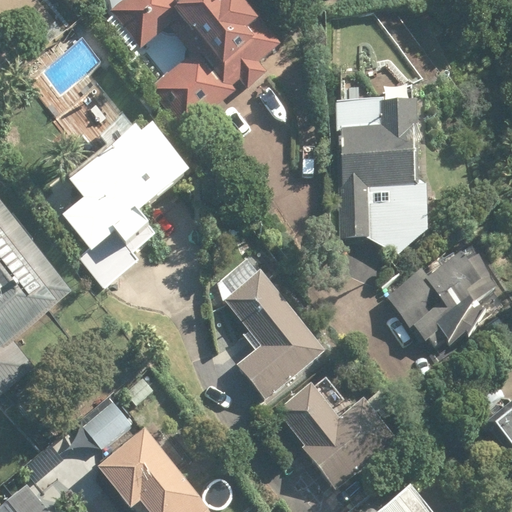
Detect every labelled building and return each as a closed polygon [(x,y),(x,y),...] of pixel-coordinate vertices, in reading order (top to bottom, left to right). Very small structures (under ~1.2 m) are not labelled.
[(187,0),(182,4),(178,0),(131,0),(114,14),(146,51),(172,28),(195,55),(156,88),(194,132),(239,94),(236,90),(244,83),(252,92),(272,75),(264,66),(287,47),(246,0),(187,0)] [(416,106),(417,87),(388,94),(387,103),(344,102),(341,243),(375,244),(406,259),(432,238),(433,192),(423,191),(425,107),(416,106)] [(151,272),(133,250),(156,231),(147,220),(200,178),(161,130),(150,139),(144,132),(140,135),(130,122),(105,142),(111,148),(93,163),(97,168),(73,186),(88,205),(68,222),(98,260),(109,273),(102,280),(118,300),(151,272)] [(0,197),(0,402),(40,371),(20,345),(79,298),(0,197)] [(424,351),(434,345),(439,352),(451,344),(454,349),(478,316),(485,326),(508,311),(498,296),(503,293),(475,250),(397,301),(393,303),(424,351)] [(270,279),(255,260),(253,261),(218,288),(264,347),(241,365),(269,401),(329,355),(270,279)] [(340,492),(401,444),(386,425),(398,416),(379,392),(356,410),(329,377),(279,416),(340,492)] [(511,420),(496,431),(511,453),(511,420)] [(212,511),(151,433),(101,472),(132,511),(145,511),(147,511),(212,511)] [(49,511),(29,488),(0,511),(49,511)] [(433,511),(415,492),(392,511),(433,511)]
